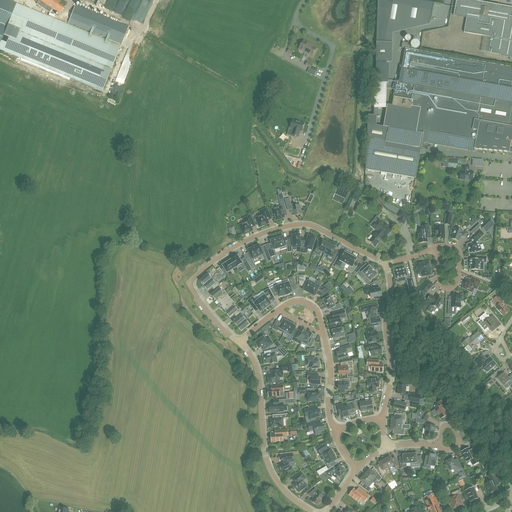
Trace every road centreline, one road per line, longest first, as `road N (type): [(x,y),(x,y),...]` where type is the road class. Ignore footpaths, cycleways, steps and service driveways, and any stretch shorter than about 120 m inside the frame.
road 1 (residential): [(385,264),(298,224),(247,239),(187,282)]
road 2 (residential): [(311,511),(268,467),(257,370),(239,343)]
road 3 (residential): [(382,420),(391,368),(385,264)]
